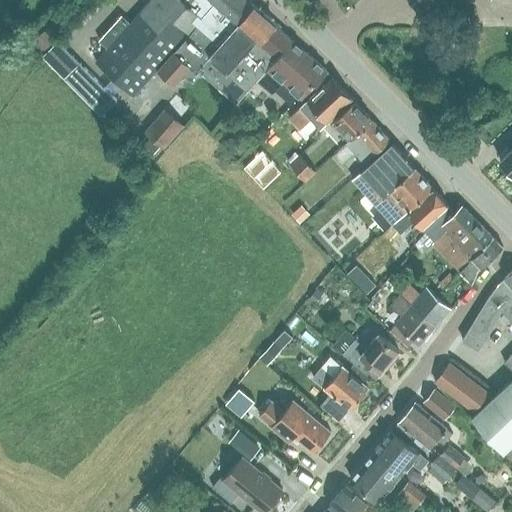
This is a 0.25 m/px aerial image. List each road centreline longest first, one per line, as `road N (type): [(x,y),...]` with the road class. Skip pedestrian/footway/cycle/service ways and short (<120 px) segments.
road 1 (residential): [(511,254),(302,511)]
road 2 (secondary): [(511,226),(331,48)]
